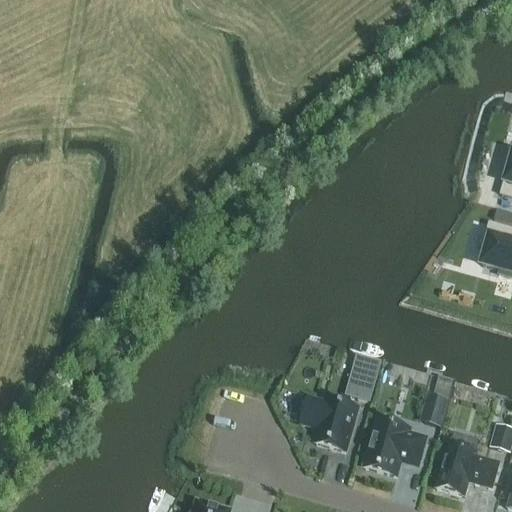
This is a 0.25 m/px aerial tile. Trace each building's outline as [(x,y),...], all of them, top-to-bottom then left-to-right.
[(505,185),(501,198),(511,201),(511,165),(506,185),(505,185)] [(490,242),(483,269),(500,274),(499,278),(511,281),(511,232),(490,226),(486,240),(490,242)] [(380,367),(359,361),(352,385),(374,391),(380,367)] [(428,426),(439,429),(446,402),(436,399),(428,426)] [(320,433),(316,447),(345,455),(358,411),(329,403),(328,406),(309,401),(301,427),(320,433)] [(379,424),(365,471),(396,480),(401,465),(418,469),(426,442),(408,437),(410,432),(379,424)] [(511,431),(496,427),(490,449),(511,455),(511,451),(511,431)] [(493,492),(500,467),(477,460),(478,457),(449,449),(436,492),(465,500),(469,485),(493,492)]
